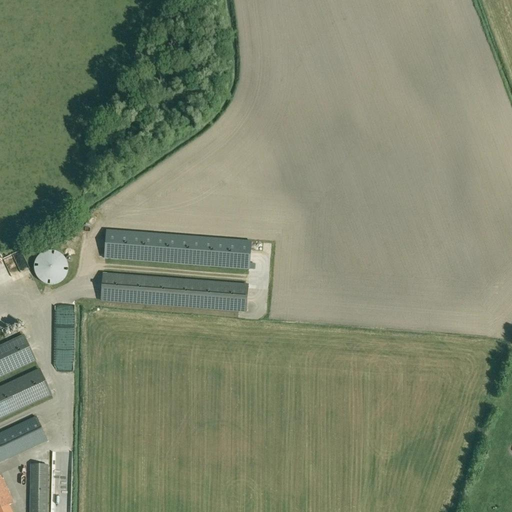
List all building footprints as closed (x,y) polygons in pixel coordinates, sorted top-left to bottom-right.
[(252,242),(106,230),(104,259),(250,271),(252,242)] [(68,269),(68,268),(67,265),(66,263),(65,260),(63,258),(61,256),(58,254),(54,253),(52,253),(49,253),(45,254),(42,256),(40,257),(38,260),(37,262),(36,265),(36,268),(36,272),(37,275),(38,277),(40,279),(42,281),(45,283),(51,284),(54,284),(57,283),(60,282),(62,280),(65,278),(66,275),(67,272),(68,269)] [(26,272),(33,269),(27,257),(20,260),(26,272)] [(101,301),(245,312),(248,285),(103,274),(101,301)] [(64,319),(75,319),(75,308),(64,308),(64,319)] [(0,378),(36,362),(24,335),(0,345),(0,378)] [(62,369),(74,370),(75,340),(63,340),(62,369)] [(40,369),(0,387),(0,420),(52,396),(40,369)] [(36,417),(0,433),(0,462),(47,441),(36,417)] [(47,511),(48,465),(31,465),(29,511),(47,511)] [(0,511),(11,511),(8,505),(13,503),(0,476),(0,475),(0,511)]
